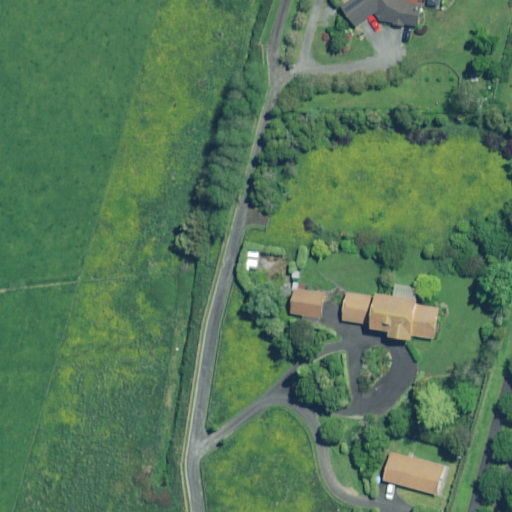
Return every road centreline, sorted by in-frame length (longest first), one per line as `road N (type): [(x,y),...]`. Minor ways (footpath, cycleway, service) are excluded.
road 1 (unknown): [(194,474),(215,334),(288,0)]
road 2 (unknown): [(194,474),(293,393)]
